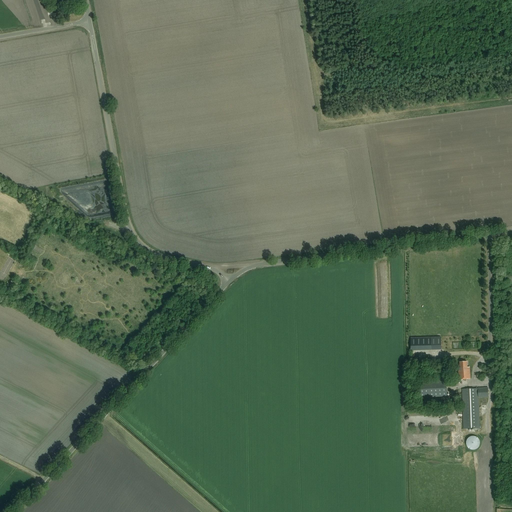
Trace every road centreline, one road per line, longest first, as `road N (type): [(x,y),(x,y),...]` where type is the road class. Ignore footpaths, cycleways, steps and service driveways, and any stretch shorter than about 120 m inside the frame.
road 1 (unclassified): [(228,281),(151,253),(130,231),(89,21)]
road 2 (unclassified): [(13,511),(228,281)]
road 3 (unclassified): [(228,281),(266,263),(511,231)]
